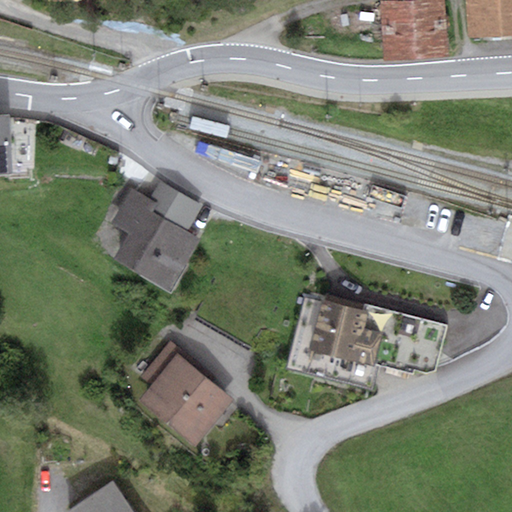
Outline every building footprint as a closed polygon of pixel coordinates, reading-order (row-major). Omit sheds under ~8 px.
[(445,56),(441,0),(438,0),(381,3),(384,59),(445,56)] [(511,0),(468,0),(471,35),(511,33),(511,0)] [(0,173),(13,172),(9,113),(0,113),(0,173)] [(164,184),(154,201),(149,208),(187,231),(202,205),(164,184)] [(154,201),(132,188),(112,222),(131,233),(117,258),(170,289),(199,238),(187,231),(149,208),(154,201)] [(366,310),(305,295),(287,369),(373,390),(379,367),(374,366),(374,364),(382,332),(364,328),(369,310),(366,310)] [(447,324),(367,305),(366,310),(369,310),(364,328),(382,332),(374,364),(414,374),(416,371),(427,375),(436,371),(447,324)] [(191,357),(171,340),(140,377),(150,385),(138,399),(196,447),(235,401),(187,362),(191,357)] [(131,511),(112,485),(72,511),(131,511)]
